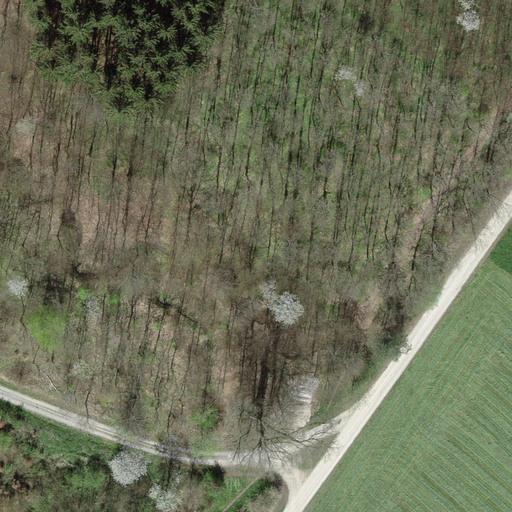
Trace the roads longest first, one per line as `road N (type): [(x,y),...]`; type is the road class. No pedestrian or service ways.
road 1 (track): [(511,204),(290,511)]
road 2 (track): [(0,389),(135,441),(213,458),(258,458),(310,483)]
